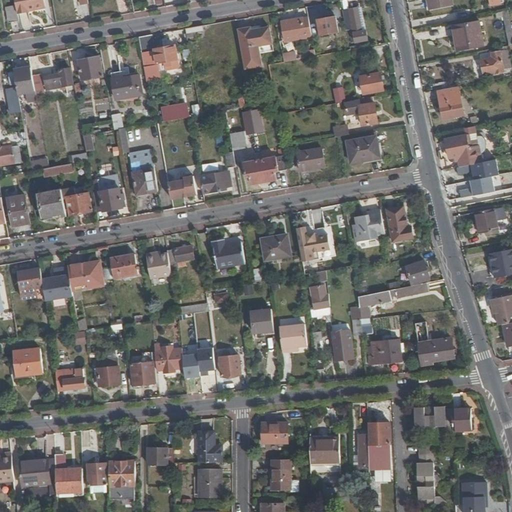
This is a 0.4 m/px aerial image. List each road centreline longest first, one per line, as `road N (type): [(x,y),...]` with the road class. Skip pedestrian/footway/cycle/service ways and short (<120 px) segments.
road 1 (residential): [(429,175),(0,253)]
road 2 (residential): [(279,0),(0,48)]
road 3 (residential): [(242,401),(490,374)]
road 4 (residential): [(0,426),(242,401)]
road 5 (secondary): [(490,374),(429,175)]
road 6 (secondary): [(429,175),(394,0)]
road 7 (unknown): [(398,386),(406,511)]
